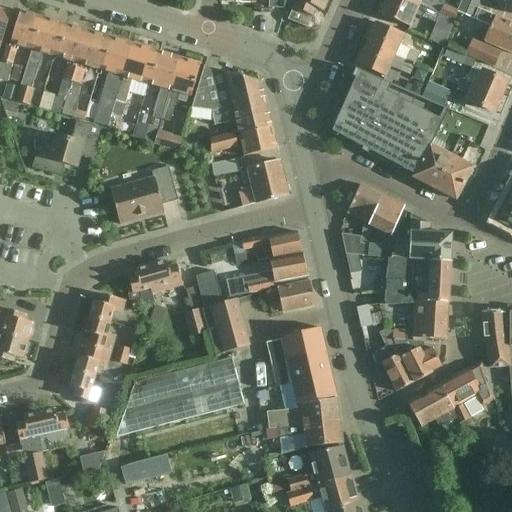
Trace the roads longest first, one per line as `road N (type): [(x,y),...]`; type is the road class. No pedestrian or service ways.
road 1 (residential): [(399,511),(364,417),(310,210)]
road 2 (residential): [(83,274),(310,210)]
road 3 (residential): [(466,222),(363,173),(306,175)]
road 4 (residential): [(0,400),(38,387),(83,274)]
